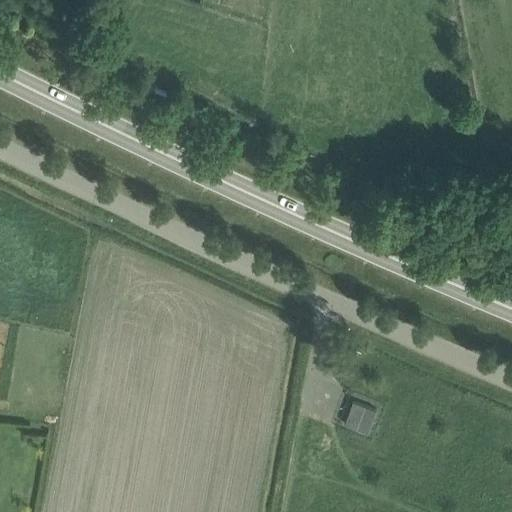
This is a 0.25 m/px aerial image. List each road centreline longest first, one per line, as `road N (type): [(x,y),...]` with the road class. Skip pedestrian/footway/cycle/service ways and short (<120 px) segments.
road 1 (secondary): [(511,309),(0,75)]
road 2 (unclassified): [(511,379),(0,147)]
